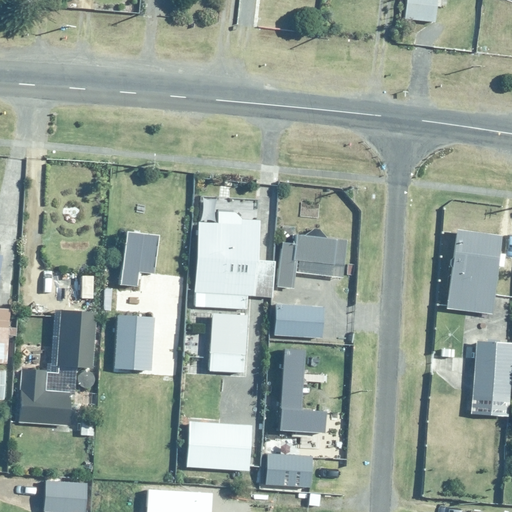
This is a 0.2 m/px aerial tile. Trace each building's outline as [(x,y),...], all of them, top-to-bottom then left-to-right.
[(444,0),(402,0),(401,21),(432,23),(433,6),(444,7),(444,0)] [(271,296),(272,260),(257,259),(257,220),(238,219),(238,211),(214,210),(214,222),(193,222),(192,307),(246,308),(246,296),(271,296)] [(498,232),(453,227),(444,307),(490,312),(498,232)] [(156,232),(121,229),(117,284),(135,285),(137,272),(152,274),(156,232)] [(291,287),(292,272),(340,276),(342,237),(293,234),(292,239),(278,238),(275,285),(291,287)] [(177,347),(178,296),(136,295),(135,346),(177,347)] [(94,309),(58,308),(56,364),(92,365),(94,309)] [(209,312),(209,316),(208,372),(242,373),(244,313),(209,312)] [(505,409),(510,342),(472,339),(468,396),(471,396),(471,407),(505,409)] [(42,391),(42,369),(21,369),(21,389),(16,389),(16,423),(67,423),(67,390),(42,391)] [(249,423),(183,421),(182,468),(247,470),(247,466),(254,466),(255,444),(248,444),(249,423)] [(137,479),(137,496),(172,497),(172,486),(160,485),(160,480),(137,479)] [(203,511),(206,511),(198,490),(155,505),(157,511),(203,511)] [(276,511),(276,506),(268,506),(268,499),(222,498),(221,511),(276,511)]
